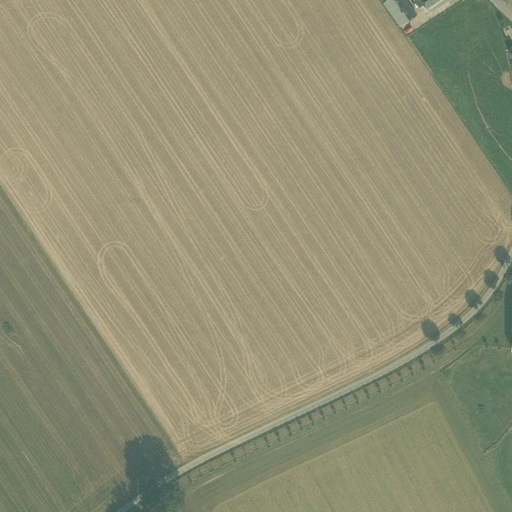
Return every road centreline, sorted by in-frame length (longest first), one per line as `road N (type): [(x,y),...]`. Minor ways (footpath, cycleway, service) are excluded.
road 1 (unclassified): [(125,511),(185,466),(447,334),(489,292),(511,251)]
road 2 (track): [(475,339),(436,370),(197,485),(178,511)]
